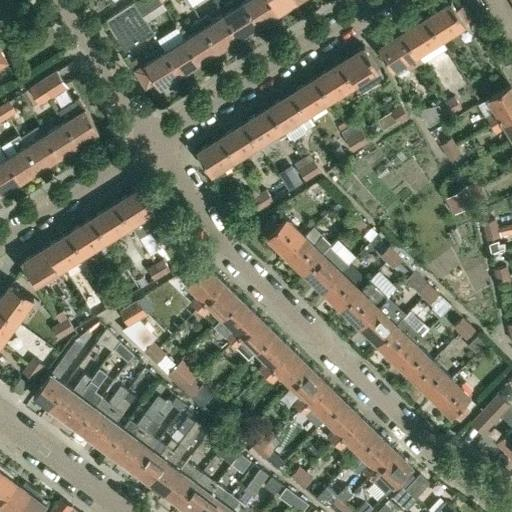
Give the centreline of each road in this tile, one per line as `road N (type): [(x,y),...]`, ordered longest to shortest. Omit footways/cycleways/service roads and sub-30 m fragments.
road 1 (residential): [(511,508),(432,452),(199,220),(152,146)]
road 2 (residential): [(152,146),(383,0)]
road 3 (residential): [(0,240),(152,146)]
road 4 (unclassified): [(152,146),(64,0)]
road 5 (residential): [(125,511),(0,419)]
